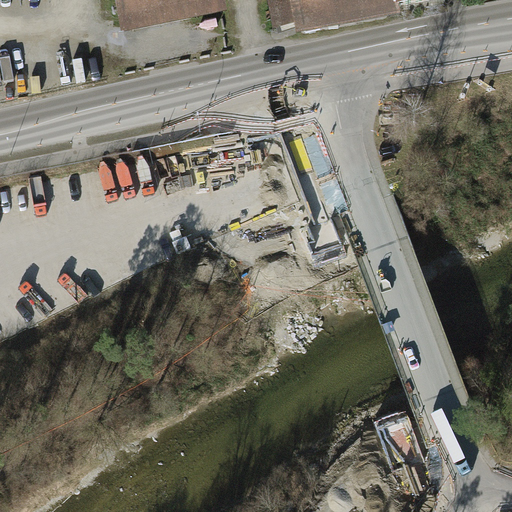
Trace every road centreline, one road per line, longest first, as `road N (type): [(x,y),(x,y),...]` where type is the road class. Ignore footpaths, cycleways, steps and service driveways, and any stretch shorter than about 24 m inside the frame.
road 1 (unclassified): [(327,66),(363,193),(476,489)]
road 2 (primary): [(0,133),(327,66)]
road 3 (primary): [(327,66),(511,28)]
